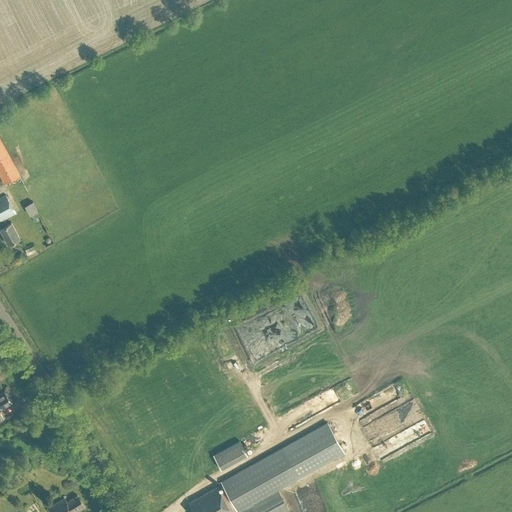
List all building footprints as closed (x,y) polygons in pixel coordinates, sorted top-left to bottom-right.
[(0,140),(0,176),(4,184),(19,175),(0,140)] [(0,227),(0,229),(8,244),(20,237),(11,221),(8,223),(4,217),(15,212),(6,194),(0,197),(0,224),(1,227),(0,227)] [(25,204),(31,214),(38,210),(33,200),(25,204)] [(5,390),(0,393),(0,420),(4,418),(0,411),(0,409),(12,402),(5,390)] [(344,452),(327,422),(221,481),(224,486),(219,489),(218,486),(188,502),(193,511),(286,511),(289,511),(277,489),(344,452)] [(291,433),(272,441),(274,446),(293,439),(291,433)] [(213,454),(221,468),(247,454),(240,439),(213,454)] [(76,511),(85,507),(77,495),(66,501),(64,497),(46,508),(48,511),(76,511)]
